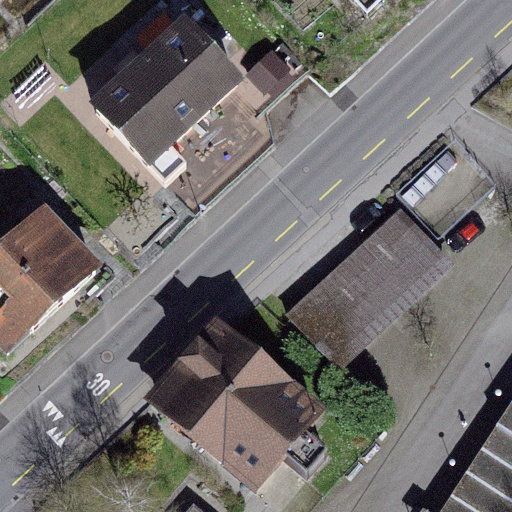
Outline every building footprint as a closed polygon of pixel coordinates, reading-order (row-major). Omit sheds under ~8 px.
[(162,7),(70,101),(162,191),(255,98),(162,7)] [(34,210),(0,244),(0,357),(8,366),(100,274),(34,210)] [(444,264),(400,219),(290,320),(333,366),(444,264)] [(164,416),(255,493),(282,462),(308,484),(327,461),(302,439),(317,422),(216,335),(186,370),(196,379),(164,416)] [(511,511),(511,426),(505,437),(503,436),(453,511),(511,511)]
